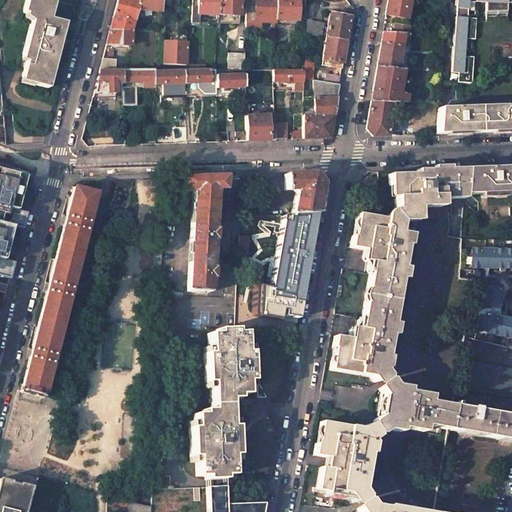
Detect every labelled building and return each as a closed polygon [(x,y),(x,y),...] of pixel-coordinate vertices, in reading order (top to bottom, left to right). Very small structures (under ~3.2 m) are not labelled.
[(60,0),(32,0),(29,17),(37,19),(28,58),(32,59),(26,79),(36,81),(53,86),(64,44),(66,36),(71,20),(63,19),(56,16),(60,0)] [(161,5),(161,0),(116,0),(106,44),(131,45),(131,31),(135,17),(137,10),(161,11),(161,5)] [(217,15),(217,0),(197,0),(197,6),(192,6),(191,23),(199,23),(199,14),(217,15)] [(217,0),(217,15),(239,16),(239,0),(217,0)] [(246,0),(245,21),(276,22),(276,20),(276,0),(246,0)] [(276,0),(276,20),(297,20),(297,0),(276,0)] [(387,0),(387,6),(385,14),(393,16),(392,21),(405,23),(409,0),(387,0)] [(511,0),(456,0),(455,9),(456,9),(456,18),(455,18),(451,73),(458,73),(461,74),(461,83),(471,84),(472,57),(464,57),(465,39),(473,39),(475,22),(475,19),(466,18),(467,9),(468,9),(468,2),(486,3),(485,21),(505,21),(506,3),(511,3),(511,0)] [(330,13),(325,37),(345,41),(348,23),(349,17),(330,13)] [(395,25),(393,33),(408,34),(409,27),(405,27),(395,25)] [(379,51),(376,66),(398,70),(398,69),(399,59),(404,60),(409,34),(408,34),(393,33),(382,32),(379,51)] [(325,37),(321,65),(341,69),(345,41),(325,37)] [(186,43),(164,41),(163,64),(185,65),(186,43)] [(244,54),(223,54),(222,70),(243,70),(244,54)] [(115,60),(102,59),(99,70),(114,70),(115,60)] [(314,60),(304,60),(304,70),(304,79),(312,80),(314,60)] [(370,101),(392,102),(405,103),(406,96),(398,94),(403,69),(398,69),(398,70),(376,66),(373,85),(370,101)] [(122,70),(114,70),(99,70),(93,93),(112,93),(115,93),(115,83),(122,83),(122,70)] [(131,70),(122,70),(122,83),(122,86),(132,86),(132,82),(142,82),(142,87),(153,87),(153,84),(153,72),(153,70),(131,70)] [(189,70),(183,70),(183,71),(184,83),(203,83),(203,88),(215,87),(214,70),(189,70)] [(244,93),(243,70),(222,70),(214,70),(215,87),(215,94),(244,93)] [(274,70),(274,81),(296,81),(296,88),(303,88),(304,79),(304,70),(274,70)] [(158,72),(153,72),(153,84),(169,84),(184,83),(183,71),(158,72)] [(325,73),(323,82),(338,85),(339,76),(325,73)] [(303,115),(302,115),(302,132),(302,139),(329,138),(334,109),(338,85),(323,82),(317,81),(315,115),(303,115)] [(370,101),(365,129),(372,136),(387,136),(390,114),(392,102),(370,101)] [(511,105),(446,108),(437,108),(435,134),(454,133),(511,131),(511,105)] [(245,116),(246,132),(246,141),(263,140),(267,140),(267,126),(275,126),(275,123),(274,112),(267,112),(267,115),(245,116)] [(285,123),(275,123),(275,126),(275,140),(285,139),(285,123)] [(246,132),(235,132),(235,141),(246,141),(246,132)] [(228,134),(217,134),(217,142),(228,142),(228,134)] [(511,166),(478,168),(466,169),(464,195),(472,194),(505,193),(511,192),(511,166)] [(0,277),(9,280),(11,271),(13,262),(1,259),(10,226),(22,229),(26,213),(14,210),(19,191),(22,177),(16,175),(17,172),(0,168),(0,277)] [(373,382),(385,372),(381,367),(383,356),(385,357),(404,244),(402,244),(404,233),(398,232),(400,221),(406,220),(406,217),(417,216),(417,206),(441,205),(440,198),(452,197),(464,197),(464,195),(466,169),(466,168),(420,169),(416,170),(416,172),(387,173),(388,184),(393,184),(394,209),(383,217),(355,212),(351,235),(350,235),(348,247),(366,250),(365,257),(364,261),(366,261),(364,270),(366,273),(368,273),(361,318),(358,317),(356,319),(355,325),(354,328),(352,328),(351,339),(333,336),(331,347),(332,348),(328,370),(369,377),(373,382)] [(312,173),(284,174),(284,190),(293,190),(295,192),(291,217),(282,216),(267,296),(281,299),(280,304),(294,307),(295,301),(299,302),(321,183),(312,173)] [(364,178),(356,185),(355,189),(361,196),(377,183),(376,182),(370,175),(367,175),(364,178)] [(223,177),(183,178),(183,191),(192,191),(187,291),(208,293),(214,189),(223,189),(223,177)] [(29,357),(19,392),(42,398),(95,193),(73,187),(66,212),(65,212),(61,224),(63,224),(48,284),(45,283),(44,290),(46,291),(31,350),(28,349),(27,356),(29,357)] [(511,239),(492,239),(492,250),(460,249),(459,269),(478,271),(478,267),(511,267),(511,239)] [(511,321),(495,319),(500,291),(490,290),(491,284),(474,281),(472,289),(482,291),(478,312),(469,310),(467,320),(477,322),(474,339),(484,342),(487,332),(507,337),(505,347),(511,348),(511,321)] [(267,296),(269,288),(255,286),(253,315),(296,323),(299,302),(295,301),(294,307),(280,304),(280,299),(267,296)] [(205,476),(205,480),(223,479),(223,475),(231,475),(231,455),(236,455),(234,426),(229,426),(228,399),(237,398),(237,394),(245,394),(245,381),(250,381),(249,352),(244,352),(243,332),(234,333),(234,329),(216,330),(217,333),(208,334),(208,353),(203,353),(205,382),(209,382),(210,410),(202,410),(202,414),(193,414),(194,427),(189,428),(190,456),(195,456),(196,476),(205,476)] [(511,368),(460,360),(456,383),(455,387),(511,396),(511,368)] [(390,379),(377,389),(380,392),(376,418),(372,421),(381,433),(387,430),(401,432),(401,429),(424,432),(424,427),(433,428),(433,426),(441,427),(441,430),(447,431),(447,430),(452,405),(429,401),(429,395),(407,392),(407,386),(395,385),(390,379)] [(452,403),(452,405),(447,430),(460,432),(470,434),(510,441),(511,441),(511,415),(454,406),(454,403),(452,403)] [(361,429),(320,422),(316,442),(314,441),(313,453),(326,455),(325,461),(324,466),(319,466),(315,487),(325,489),(325,492),(349,496),(352,501),(365,493),(362,488),(368,452),(367,452),(369,442),(375,437),(366,425),(361,429)] [(170,486),(170,475),(166,476),(164,476),(160,478),(157,480),(155,483),(153,485),(152,488),(152,489),(150,511),(258,511),(259,505),(260,503),(224,504),(223,487),(173,488),(173,486),(170,486)] [(8,483),(0,480),(0,511),(22,511),(29,488),(18,486),(17,487),(8,484),(8,483)] [(369,500),(356,508),(358,511),(416,511),(386,506),(386,507),(372,505),(369,500)] [(149,511),(150,507),(128,501),(127,511),(149,511)]
